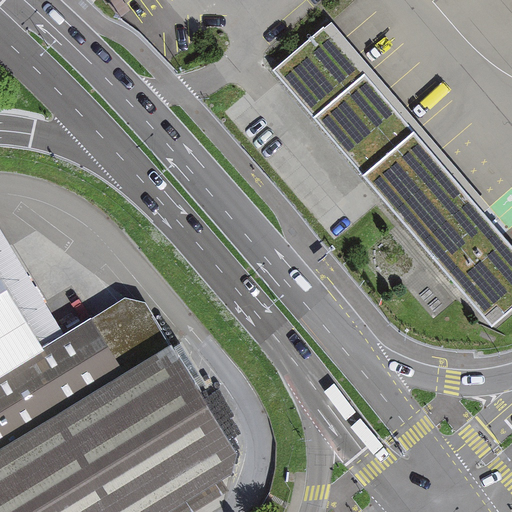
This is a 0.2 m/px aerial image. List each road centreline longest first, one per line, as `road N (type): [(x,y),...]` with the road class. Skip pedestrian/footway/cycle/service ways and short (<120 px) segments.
road 1 (secondary): [(328,333),(120,93),(23,0)]
road 2 (secondary): [(140,176),(298,360)]
road 3 (secondary): [(436,502),(413,431),(328,333)]
road 4 (secondary): [(298,360),(376,462),(436,502)]
road 5 (secondary): [(0,35),(140,176)]
road 6 (secondary): [(511,378),(450,383),(412,374),(328,333)]
road 7 (tertiary): [(298,360),(319,432),(311,511)]
road 8 (motorway): [(0,131),(77,147),(140,176)]
road 9 (secondary): [(511,409),(478,438),(436,502)]
